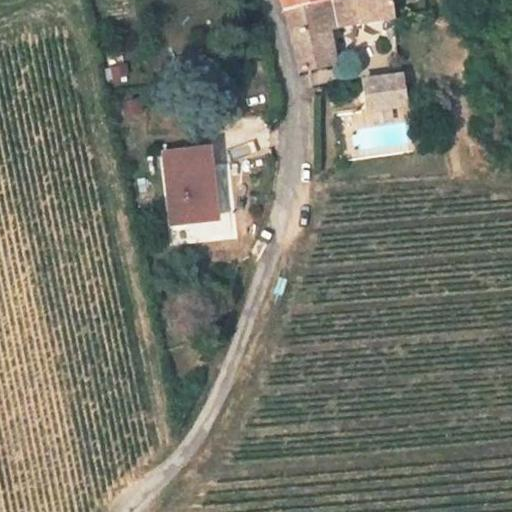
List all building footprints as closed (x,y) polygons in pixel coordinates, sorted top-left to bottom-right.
[(280,0),(287,22),(331,13),(327,0),(280,0)] [(331,13),(287,22),(303,81),(342,75),(336,39),(392,29),(388,1),(331,13)] [(123,62),(104,66),(107,81),(126,77),(123,62)] [(401,87),(376,91),(380,114),(381,116),(405,112),(401,87)] [(376,91),(363,93),(368,116),(380,114),(376,91)] [(167,160),(172,230),(216,228),(212,158),(167,160)]
